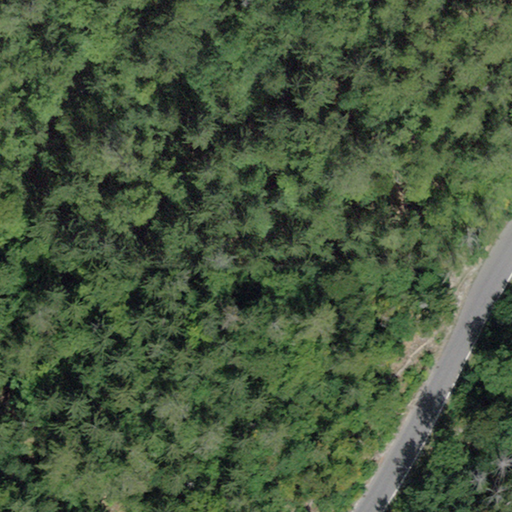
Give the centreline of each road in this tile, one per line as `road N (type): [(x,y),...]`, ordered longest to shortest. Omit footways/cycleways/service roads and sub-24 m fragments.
road 1 (unclassified): [(368,511),(511,250)]
road 2 (track): [(100,0),(52,206)]
